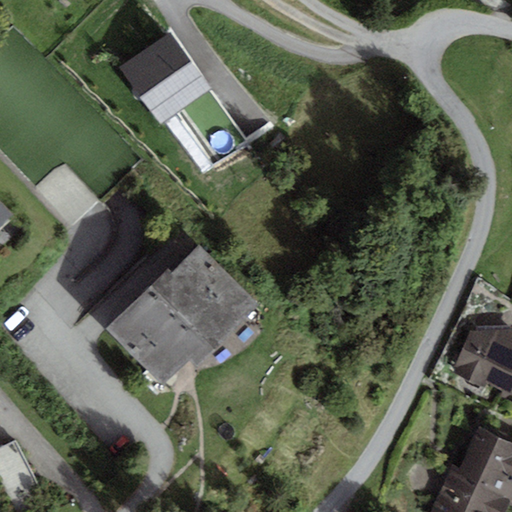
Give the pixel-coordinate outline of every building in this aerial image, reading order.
[(161,125),(181,111),(220,163),(249,141),(211,89),(170,32),(119,68),(161,125)] [(100,201),(63,164),(38,188),(76,226),(100,201)] [(0,230),(14,217),(0,202),(0,230)] [(169,269),(106,329),(162,387),(191,359),(197,365),(203,360),(260,305),(253,299),(202,246),(173,274),(169,269)] [(511,328),(471,330),(453,372),(507,400),(511,389),(511,328)] [(511,443),(468,425),(430,511),(507,511),(511,504),(511,443)] [(0,461),(15,495),(41,484),(21,439),(0,448),(0,461)]
